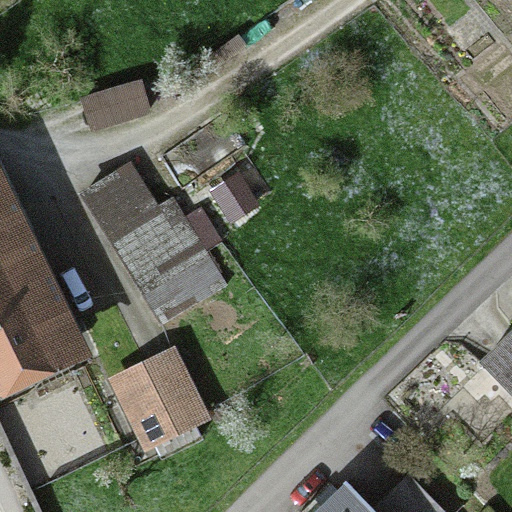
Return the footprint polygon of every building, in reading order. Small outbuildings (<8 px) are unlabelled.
[(139,91),(83,107),(92,136),(147,120),(139,91)] [(0,414),(100,368),(7,172),(0,175),(0,414)] [(138,176),(88,209),(142,292),(192,259),(138,176)] [(242,192),(216,209),(238,241),(264,223),(242,192)] [(511,343),(487,367),(511,393),(511,343)] [(181,361),(119,391),(152,459),(213,429),(181,361)] [(344,511),(367,511),(356,500),(344,511)]
